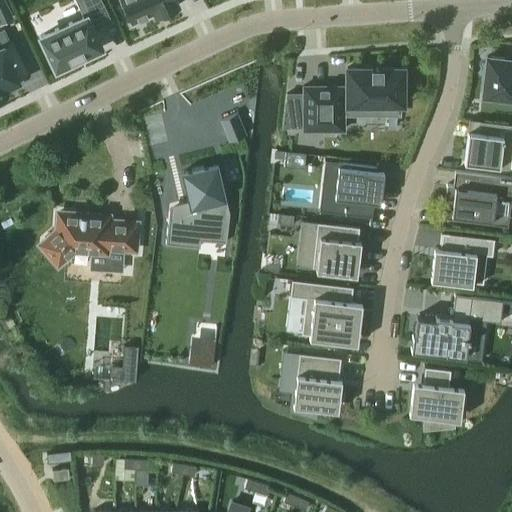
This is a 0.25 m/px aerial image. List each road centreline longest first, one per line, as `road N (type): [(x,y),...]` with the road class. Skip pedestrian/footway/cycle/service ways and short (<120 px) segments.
road 1 (unclassified): [(0,144),(253,27),(451,8)]
road 2 (residential): [(451,8),(450,86),(392,263),(375,406)]
